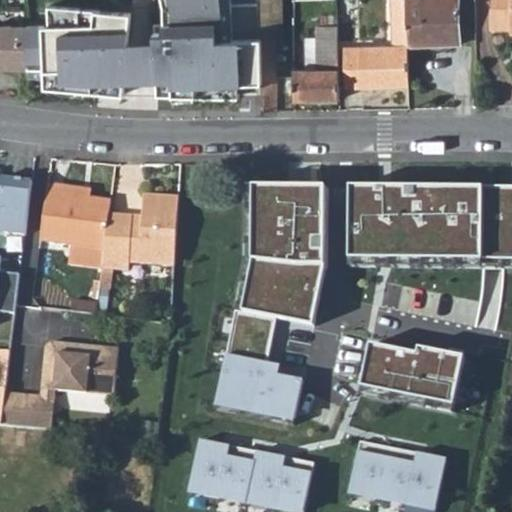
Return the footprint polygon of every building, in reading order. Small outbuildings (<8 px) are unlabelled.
[(231,0),(164,0),(165,1),(167,26),(157,25),(158,45),(131,46),(134,17),(51,7),(52,31),(0,30),(0,70),(46,69),(49,91),(126,98),(127,84),(158,81),(158,97),(242,94),(242,84),(265,85),(266,7),(232,7),(231,0)] [(286,0),(265,0),(266,7),(266,36),(265,85),(265,93),(266,114),(277,113),(280,36),(286,36),(286,0)] [(348,91),(409,87),(409,48),(409,0),(407,0),(397,2),(396,23),(394,23),(395,48),(346,50),(348,91)] [(409,0),(409,48),(461,47),(460,0),(409,0)] [(511,0),(493,0),(492,30),(511,30),(511,0)] [(340,103),(340,26),(353,26),(352,1),(339,1),(340,21),(313,21),(313,34),(323,33),(322,71),(297,71),(297,102),(340,103)] [(254,257),(243,306),(315,319),(325,260),(325,182),(252,180),(254,257)] [(1,200),(0,200),(0,234),(29,238),(35,185),(4,181),(1,200)] [(511,184),(351,182),(349,253),(511,256),(511,184)] [(68,187),(50,186),(43,245),(108,252),(113,210),(114,202),(94,200),(67,197),(68,187)] [(68,187),(67,197),(94,200),(95,190),(68,187)] [(149,191),(146,214),(144,225),(135,224),(136,213),(113,210),(108,252),(107,264),(133,268),(134,259),(179,265),(183,195),(149,191)] [(146,214),(136,213),(135,224),(144,225),(146,214)] [(6,259),(0,258),(0,294),(21,296),(23,277),(5,275),(6,259)] [(0,314),(0,313),(19,315),(21,296),(0,294),(0,314)] [(75,311),(101,314),(102,304),(77,301),(75,311)] [(455,402),(464,354),(419,343),(417,349),(369,340),(362,383),(455,402)] [(8,427),(57,432),(60,392),(119,397),(123,349),(56,344),(50,348),(46,398),(11,395),(8,427)] [(294,419),(302,377),(277,373),(280,364),(226,352),(215,405),(294,419)] [(11,395),(11,389),(0,388),(0,426),(8,427),(11,395)] [(294,511),(303,511),(313,461),(199,438),(188,493),(294,511)] [(445,457),(360,440),(349,493),(435,508),(445,457)]
